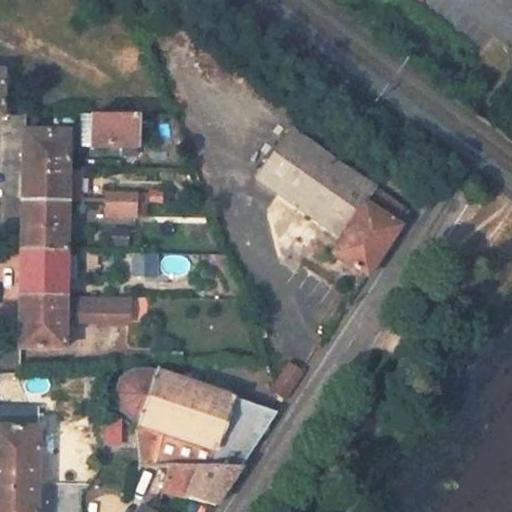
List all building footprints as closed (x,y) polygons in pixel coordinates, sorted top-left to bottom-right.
[(95,115),(86,115),(87,147),(94,147),(95,115)] [(139,115),(95,115),(94,147),(138,148),(139,115)] [(411,211),(399,203),(292,129),(257,178),(293,203),(317,220),(344,239),(334,253),(368,276),(405,220),(411,211)] [(70,131),(23,131),(21,201),(69,202),(70,131)] [(21,203),(21,220),(20,251),(68,252),(69,220),(69,203),(69,202),(21,201),(21,203)] [(137,203),(108,203),(107,215),(137,216),(137,203)] [(68,252),(20,251),(20,295),(67,296),(68,252)] [(132,255),(132,277),(159,278),(159,255),(132,255)] [(67,296),(20,295),(19,347),(66,348),(66,320),(67,296)] [(67,296),(66,320),(104,321),(104,297),(67,296)] [(104,297),(104,321),(130,321),(130,297),(104,297)] [(286,401),(305,373),(289,362),(274,384),(279,396),(286,401)] [(168,468),(240,471),(278,414),(157,371),(155,374),(149,372),(134,372),(120,380),(115,396),(120,411),(138,423),(136,430),(139,467),(168,468)] [(124,446),(122,421),(103,422),(105,448),(124,446)] [(36,511),(39,429),(0,427),(0,511),(36,511)] [(161,491),(217,506),(240,471),(168,468),(161,491)]
